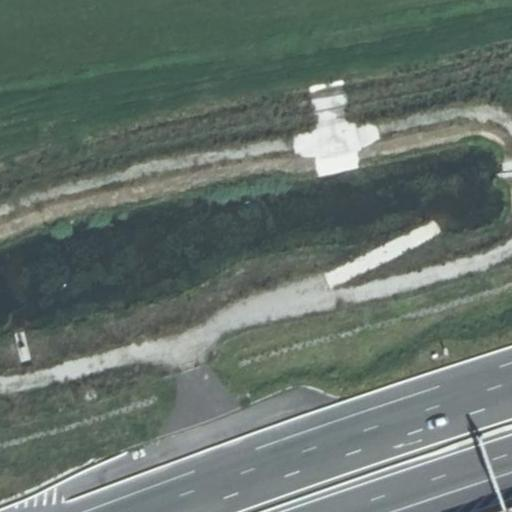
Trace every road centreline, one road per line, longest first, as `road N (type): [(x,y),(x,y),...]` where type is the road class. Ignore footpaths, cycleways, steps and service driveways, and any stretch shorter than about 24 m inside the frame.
road 1 (unknown): [(0,209),(70,173),(511,39)]
road 2 (motorway): [(511,377),(139,511)]
road 3 (motorway): [(331,511),(511,452)]
